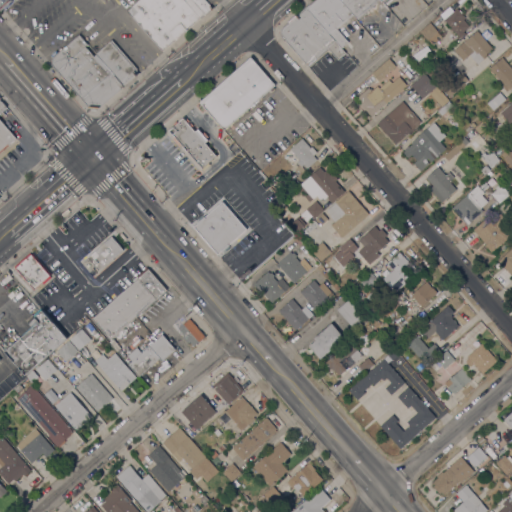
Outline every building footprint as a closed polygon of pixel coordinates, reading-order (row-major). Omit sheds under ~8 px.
[(0,0),(14,0),(4,10),(0,5),(0,0)] [(186,29),(187,30),(176,40),(175,39),(162,50),(126,10),(137,0),(181,0),(198,18),(186,29)] [(181,0),(204,0),(212,8),(206,14),(204,13),(199,18),(199,17),(198,18),(181,0)] [(340,48),(304,7),(312,0),(338,0),(352,15),(336,28),(348,41),(340,48)] [(338,0),(380,0),(356,20),(352,15),(338,0)] [(456,8),(458,10),(460,10),(462,12),(461,13),(465,18),(463,19),(469,26),(463,31),(464,33),(459,37),(453,30),(452,31),(451,29),(439,15),(449,6),(453,11),(456,8)] [(280,31),(280,29),(281,28),(288,22),(287,21),(294,14),(295,15),(304,7),(340,48),(344,53),(337,59),(327,48),(307,66),(283,38),(280,35),(280,31)] [(430,23),(438,31),(437,32),(442,37),(432,45),(428,40),(427,41),(420,32),(430,23)] [(476,30),(492,48),(486,54),(487,56),(477,64),(469,55),(462,60),(453,50),(476,30)] [(97,109),(90,109),(51,64),(51,58),(77,35),(86,45),(85,46),(93,56),(94,54),(122,86),(125,89),(99,112),(97,110),(97,109)] [(94,54),(111,39),(133,65),(135,68),(136,71),(135,75),(122,86),(94,54)] [(511,69),(511,86),(506,91),(502,86),(504,84),(494,73),(493,74),(488,68),(502,57),(511,69)] [(250,58),(274,86),(224,130),(200,102),(250,58)] [(389,59),(396,66),(386,74),(387,75),(383,79),(382,78),(378,81),(372,74),(389,59)] [(416,64),(421,60),(428,68),(424,72),(416,64)] [(429,77),(433,73),(441,83),(437,86),(429,77)] [(449,97),(443,90),(462,73),(468,80),(449,97)] [(440,106),(428,93),(422,98),(410,85),(424,74),(447,100),(440,106)] [(371,116),(365,110),(364,111),(354,99),(368,87),(371,91),(377,86),(379,87),(389,79),(399,91),(371,116)] [(499,92),(505,99),(493,110),(486,103),(499,92)] [(402,101),(421,122),(395,144),(376,124),(402,101)] [(448,101),(452,106),(443,114),(439,109),(448,101)] [(511,126),(500,113),(511,101),(511,126)] [(181,144),(179,146),(172,138),(174,137),(168,130),(183,117),(185,120),(187,118),(193,125),(191,127),(194,131),(198,128),(202,133),(204,131),(208,136),(206,138),(208,140),(205,143),(216,156),(202,169),(181,144)] [(0,119),(16,138),(0,151),(0,119)] [(483,120),(488,126),(479,134),(474,128),(483,120)] [(433,122),(445,136),(439,141),(446,148),(431,162),(428,158),(425,160),(429,163),(420,171),(413,163),(416,160),(411,154),(407,158),(402,152),(406,149),(405,148),(407,145),(409,147),(412,144),(410,143),(433,122)] [(464,137),(468,142),(448,161),(443,156),(464,137)] [(317,160),(307,169),(303,164),(301,166),(296,162),(299,160),(289,149),(302,138),(310,147),(311,146),(316,152),(312,155),(317,160)] [(511,166),(511,167),(503,158),(504,158),(501,154),(507,148),(510,152),(511,150),(511,166)] [(490,152),(491,153),(492,152),(499,160),(494,164),(490,167),(480,155),(484,152),(486,155),(490,152)] [(484,175),(480,170),(486,165),(490,169),(484,175)] [(319,167),(323,172),(325,170),(329,174),(332,172),(338,179),(335,181),(344,192),(331,202),(327,197),(324,199),(322,197),(320,199),(316,195),(309,202),(304,196),(308,193),(300,184),(319,167)] [(438,167),(445,175),(449,171),(454,177),(449,181),(456,189),(443,201),(430,187),(432,185),(425,178),(438,167)] [(491,178),(495,183),(490,187),(486,182),(491,178)] [(485,182),(489,186),(483,191),(479,186),(485,182)] [(499,203),(490,194),(496,189),(494,187),(498,184),(500,186),(501,185),(509,194),(499,203)] [(482,195),(488,202),(480,208),(482,211),(467,225),(451,208),(477,185),(484,193),(482,195)] [(212,189),(246,229),(217,255),(182,215),(212,189)] [(369,214),(342,238),(331,225),(335,221),(326,210),(335,202),(348,190),(369,214)] [(287,208),(280,214),(273,207),(280,200),(287,208)] [(315,200),(323,209),(308,223),(300,214),(315,200)] [(322,213),(328,219),(321,225),(315,219),(322,213)] [(491,213),(511,236),(491,253),(485,245),(472,229),(491,213)] [(297,232),(290,224),(298,216),(305,224),(297,232)] [(374,225),(378,230),(381,228),(386,235),(384,237),(388,242),(376,252),(379,255),(369,264),(357,251),(363,246),(358,240),(374,225)] [(111,236),(123,249),(98,271),(87,258),(111,236)] [(349,239),(357,248),(347,256),(339,247),(349,239)] [(322,242),(331,252),(320,261),(311,251),(322,242)] [(511,246),(511,275),(498,260),(511,246)] [(12,268),(32,251),(53,276),(34,293),(12,268)] [(317,262),(294,283),(279,267),(278,268),(275,265),(290,251),(292,253),(293,252),(296,256),(295,257),(299,261),(303,258),(301,256),(307,251),(317,262)] [(399,251),(415,270),(403,280),(405,283),(395,292),(382,278),(393,269),(389,266),(388,267),(386,265),(388,264),(387,262),(399,251)] [(109,340),(90,317),(92,315),(94,317),(138,278),(136,275),(145,267),(165,291),(109,340)] [(258,287),(257,288),(253,284),(268,271),(270,273),(271,272),(274,276),(273,277),(277,281),(281,277),(289,287),(271,303),(258,287)] [(369,271),(377,279),(367,289),(359,280),(369,271)] [(299,292),(313,279),(323,290),(327,287),(334,295),(317,311),(299,292)] [(426,281),(431,287),(432,287),(437,292),(421,306),(413,298),(412,299),(410,297),(411,296),(410,294),(426,281)] [(278,310),(292,298),(301,309),(305,305),(313,314),(295,330),(278,310)] [(336,309),(348,299),(363,317),(358,321),(361,324),(354,330),(336,309)] [(448,305),(454,312),(450,315),(452,317),(451,318),(458,326),(442,340),(441,338),(440,339),(438,337),(439,336),(435,331),(426,339),(418,331),(448,305)] [(38,322),(34,317),(41,310),(66,339),(25,375),(5,352),(38,322)] [(423,310),(427,314),(419,321),(415,317),(423,310)] [(400,323),(409,315),(417,323),(402,336),(396,329),(402,324),(400,323)] [(205,336),(193,346),(189,341),(187,343),(182,337),(184,335),(178,328),(189,318),(200,330),(205,336)] [(371,323),(376,319),(381,324),(376,328),(371,323)] [(384,335),(378,329),(385,322),(391,328),(384,335)] [(331,323),(343,337),(331,346),(333,348),(320,359),(316,355),(311,359),(304,352),(310,347),(308,345),(315,340),(313,338),(331,323)] [(91,339),(78,350),(68,338),(71,336),(72,337),(81,329),(91,339)] [(163,335),(175,349),(162,360),(160,358),(139,376),(129,365),(163,335)] [(407,344),(417,335),(428,348),(434,343),(442,352),(432,361),(429,359),(424,364),(407,344)] [(379,340),(382,337),(389,345),(386,348),(379,340)] [(66,362),(56,351),(68,340),(77,351),(66,362)] [(349,341),(362,355),(349,367),(349,366),(349,368),(347,370),(345,370),(339,376),(334,370),(333,371),(329,366),(328,366),(326,365),(326,363),(325,362),(349,341)] [(430,365),(455,343),(463,352),(444,368),(441,365),(435,371),(430,365)] [(473,363),(470,365),(467,361),(469,359),(467,356),(481,343),(497,361),(482,374),(473,363)] [(131,361),(126,356),(136,347),(141,352),(131,361)] [(387,355),(387,354),(393,348),(398,355),(392,360),(391,359),(388,363),(405,382),(391,395),(385,388),(391,383),(386,378),(383,380),(381,378),(374,385),(372,383),(363,391),(365,393),(357,400),(348,390),(387,355)] [(94,360),(102,353),(107,359),(114,352),(136,377),(121,391),(94,360)] [(367,357),(373,364),(363,373),(358,366),(367,357)] [(44,380),(35,370),(47,359),(56,370),(44,380)] [(0,381),(17,367),(25,377),(0,398),(0,381)] [(471,379),(454,394),(444,383),(461,368),(471,379)] [(31,382),(26,376),(32,370),(38,376),(31,382)] [(200,394),(213,409),(224,400),(212,386),(228,372),(242,389),(240,394),(225,407),(223,406),(197,429),(181,411),(200,394)] [(113,398),(97,412),(75,387),(91,373),(113,398)] [(73,431),(70,434),(71,435),(57,447),(47,436),(49,435),(16,397),(31,384),(73,431)] [(435,417),(400,449),(380,426),(392,415),(398,421),(396,423),(403,431),(409,425),(406,422),(417,413),(411,405),(407,408),(397,397),(408,386),(435,417)] [(58,398),(52,404),(44,394),(50,388),(58,398)] [(92,416),(76,430),(54,405),(70,391),(92,416)] [(242,396),(257,413),(253,417),(254,419),(241,431),(235,424),(236,424),(224,411),(242,396)] [(502,422),(497,416),(511,403),(511,429),(504,420),(502,422)] [(266,417),(276,429),(275,430),(276,431),(243,460),(233,449),(234,448),(232,446),(266,417)] [(178,462),(161,443),(179,427),(219,471),(207,482),(202,477),(202,478),(200,476),(196,479),(189,471),(191,468),(182,458),(178,462)] [(509,427),(511,430),(511,445),(510,447),(500,436),(509,427)] [(54,450),(46,457),(42,453),(31,463),(15,445),(35,428),(54,450)] [(498,452),(503,448),(506,451),(495,460),(493,459),(492,459),(484,449),(487,448),(483,442),(489,437),(493,443),(492,444),(498,452)] [(31,470),(25,476),(23,474),(15,481),(13,479),(8,484),(0,474),(0,468),(2,467),(0,464),(0,440),(3,438),(31,470)] [(280,442),(291,454),(281,463),(287,470),(270,486),(252,466),(280,442)] [(217,448),(222,444),(225,448),(221,452),(217,448)] [(159,445),(166,452),(165,453),(185,476),(168,491),(149,470),(156,464),(148,455),(159,445)] [(478,447),(487,456),(475,467),(466,457),(478,447)] [(218,454),(213,458),(209,454),(214,450),(218,454)] [(511,463),(511,467),(505,474),(495,463),(504,455),(511,463)] [(437,477),(436,476),(441,471),(443,472),(448,468),(448,467),(460,456),(474,471),(468,477),(467,476),(460,482),(459,481),(453,486),(454,487),(451,489),(450,489),(444,494),(441,491),(439,493),(433,486),(435,484),(432,481),(437,477)] [(304,497),(303,496),(298,500),(293,494),(297,491),(288,482),(308,462),(315,469),(314,470),(322,479),(304,497)] [(241,473),(231,482),(222,472),(232,463),(241,473)] [(160,501),(149,511),(147,511),(116,477),(129,465),(141,479),(147,474),(165,495),(159,500),(160,501)] [(510,485),(506,488),(502,483),(506,480),(510,485)] [(111,491),(110,489),(117,483),(131,500),(130,501),(138,511),(105,511),(100,505),(105,500),(103,498),(111,491)] [(488,510),(485,511),(454,511),(453,510),(463,502),(455,493),(466,484),(488,510)] [(276,508),(272,504),(269,508),(265,503),(268,500),(264,495),(273,487),(285,500),(276,508)] [(292,511),(319,487),(330,500),(321,508),(324,511),(292,511)] [(511,511),(496,511),(494,510),(508,497),(511,501),(511,511)]
